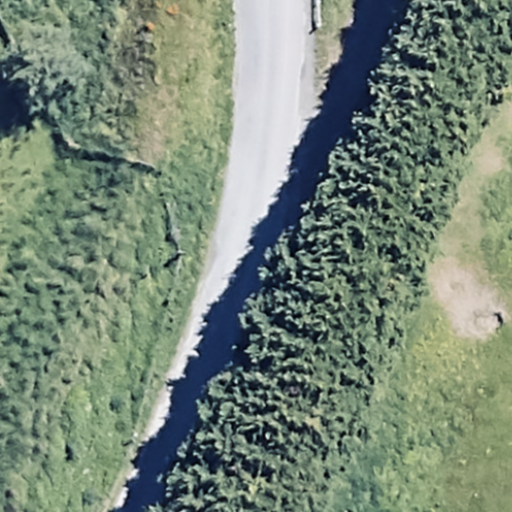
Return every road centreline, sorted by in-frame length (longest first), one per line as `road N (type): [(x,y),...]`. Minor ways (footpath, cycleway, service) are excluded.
road 1 (unclassified): [(187,511),(351,122)]
road 2 (track): [(325,0),(351,122)]
